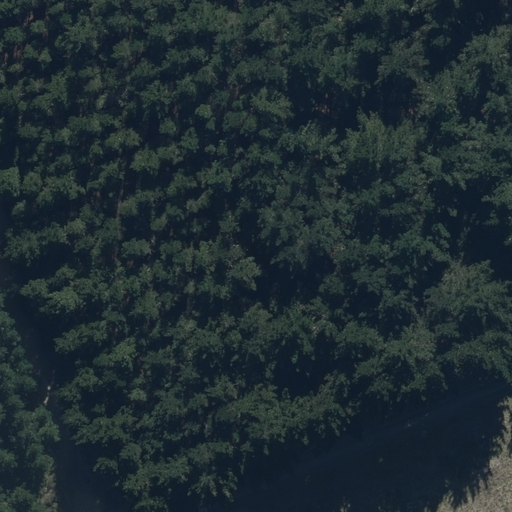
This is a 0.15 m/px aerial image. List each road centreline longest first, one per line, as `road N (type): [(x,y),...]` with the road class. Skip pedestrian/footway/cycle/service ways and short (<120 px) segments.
road 1 (track): [(162,511),(511,369)]
road 2 (track): [(0,334),(68,511)]
